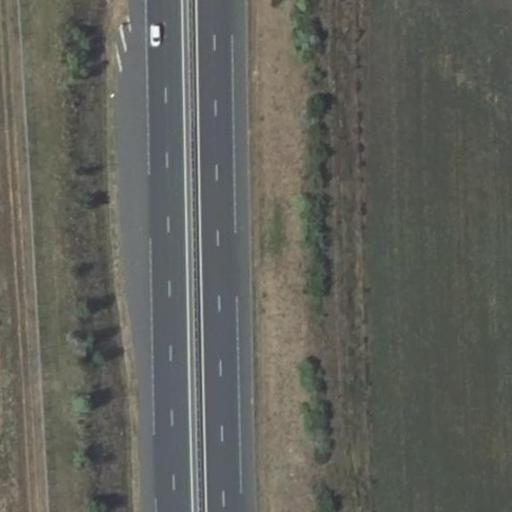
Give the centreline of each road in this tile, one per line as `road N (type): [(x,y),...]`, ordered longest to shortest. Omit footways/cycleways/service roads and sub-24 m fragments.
road 1 (motorway): [(163,0),(174,511)]
road 2 (motorway): [(225,511),(215,0)]
